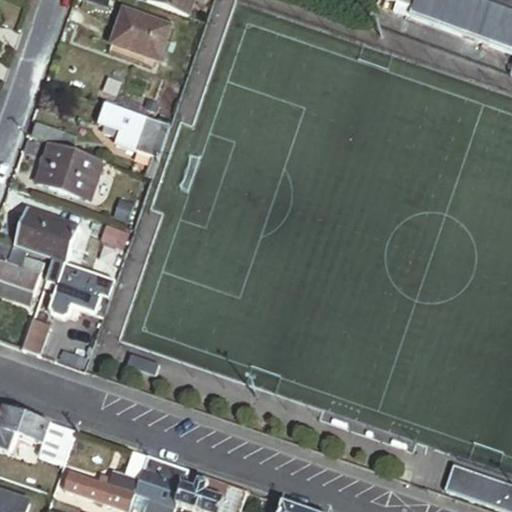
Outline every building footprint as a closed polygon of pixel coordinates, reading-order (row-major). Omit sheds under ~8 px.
[(197,0),(154,0),(152,7),(190,20),(197,0)] [(511,0),(390,0),(417,9),(413,18),(511,52),(511,0)] [(120,23),(108,60),(163,79),(176,41),(120,23)] [(136,156),(148,122),(109,108),(102,129),(108,131),(123,136),(121,144),(119,150),(136,156)] [(159,167),(171,130),(148,122),(136,156),(145,162),(154,165),(159,167)] [(39,127),(34,140),(52,147),(59,149),(63,136),(39,127)] [(105,138),(121,144),(123,136),(108,131),(105,138)] [(59,149),(52,147),(38,187),(92,207),(107,166),(59,149)] [(153,183),(159,167),(154,165),(148,181),(153,183)] [(26,213),(13,250),(29,255),(55,264),(67,269),(80,232),(26,213)] [(128,253),(133,240),(110,232),(106,245),(128,253)] [(13,250),(0,245),(0,264),(1,265),(7,267),(13,250)] [(29,255),(13,250),(7,267),(1,265),(0,267),(0,285),(36,298),(45,271),(26,264),(29,255)] [(45,271),(52,273),(55,264),(29,255),(26,264),(45,271)] [(79,313),(104,322),(116,287),(67,269),(55,264),(52,273),(50,278),(61,282),(50,313),(52,319),(64,324),(69,321),(73,311),(79,313)] [(75,323),(79,313),(73,311),(69,321),(75,323)] [(34,324),(40,326),(42,320),(36,318),(34,324)] [(34,324),(20,359),(34,364),(47,329),(40,326),(34,324)] [(57,430),(5,413),(0,427),(0,433),(21,441),(49,451),(57,430)] [(76,437),(57,430),(49,451),(44,465),(64,472),(76,437)] [(21,441),(0,433),(0,453),(15,459),(21,441)] [(372,474),(376,462),(325,445),(321,456),(372,474)] [(148,462),(134,457),(124,485),(113,481),(111,486),(109,491),(135,500),(148,462)] [(189,476),(148,462),(135,500),(149,504),(170,511),(177,511),(178,509),(189,476)] [(511,511),(511,487),(452,467),(444,492),(503,511),(511,511)] [(221,511),(229,490),(189,476),(178,509),(187,511),(221,511)] [(131,511),(135,500),(109,491),(100,488),(71,478),(65,496),(111,511),(131,511)] [(240,511),(246,496),(229,490),(221,511),(240,511)] [(27,511),(30,506),(0,495),(0,511),(27,511)]
